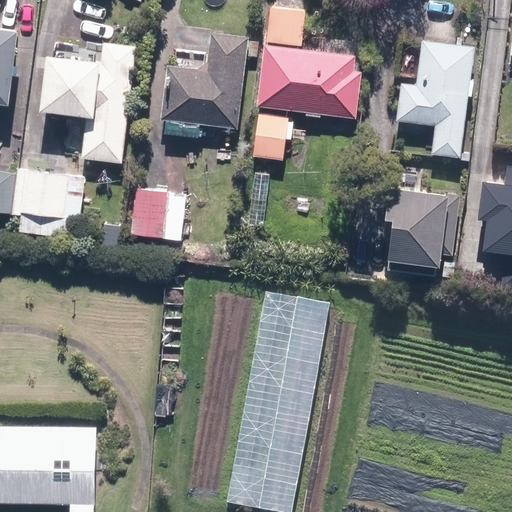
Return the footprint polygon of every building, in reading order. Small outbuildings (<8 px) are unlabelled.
[(300,45),(303,10),(290,9),(268,7),(265,42),(300,45)] [(0,104),(5,105),(15,31),(0,28),(0,104)] [(165,65),(159,119),(164,119),(162,133),(196,137),(198,123),(236,128),(246,36),(209,32),(207,52),(175,48),(173,66),(165,65)] [(468,80),(472,46),(419,40),(413,84),(398,82),(392,135),(424,139),(426,124),(433,125),(429,154),(458,158),(466,96),(470,96),(471,81),(468,80)] [(120,163),(135,46),(101,42),(99,62),(43,56),(36,111),(84,117),(79,158),(120,163)] [(262,44),(255,106),(354,118),(360,71),(351,70),(353,55),(262,44)] [(256,113),(251,156),(281,160),(284,138),(290,139),(292,122),(286,121),(287,117),(256,113)] [(487,181),(479,180),(474,218),(481,219),(481,220),(483,220),(479,249),(504,253),(499,285),(511,286),(511,166),(506,165),(503,183),(487,181)] [(16,168),(11,213),(19,214),(17,231),(64,237),(70,220),(78,221),(83,176),(16,168)] [(0,211),(9,213),(14,173),(0,171),(0,211)] [(388,219),(383,259),(435,266),(437,253),(450,255),(458,194),(444,193),(444,194),(383,187),(379,218),(388,219)] [(135,188),(129,233),(180,240),(185,194),(135,188)] [(103,223),(100,247),(116,249),(119,225),(103,223)] [(330,302),(265,290),(264,294),(226,503),(273,511),(291,511),(330,306),(330,302)] [(0,501),(68,502),(92,503),(93,482),(95,426),(0,424),(0,501)] [(92,511),(92,503),(68,502),(67,511),(92,511)]
